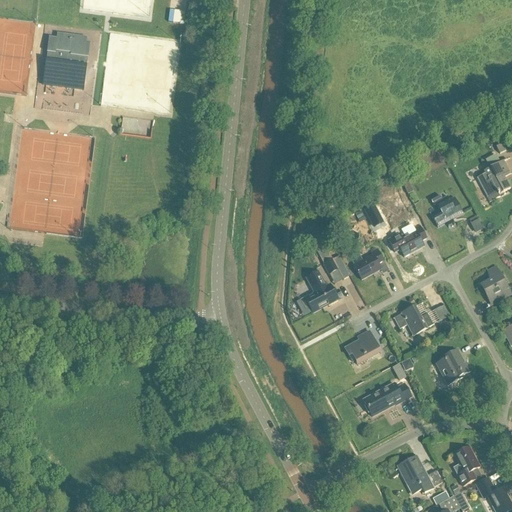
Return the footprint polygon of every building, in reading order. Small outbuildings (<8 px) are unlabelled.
[(87,40),(57,36),(53,64),(49,63),(46,84),(74,88),(76,72),(82,72),(82,74),(87,40)] [(503,145),(496,149),(499,156),(507,152),(503,145)] [(486,169),(496,164),(492,157),(482,161),(486,169)] [(504,194),(510,191),(504,180),(510,177),(503,163),(484,173),(485,176),(477,180),(490,205),(505,197),(504,194)] [(405,191),(408,197),(413,194),(411,188),(405,191)] [(405,207),(410,202),(405,197),(400,201),(405,207)] [(453,222),(463,216),(455,200),(449,203),(447,199),(442,202),(440,198),(431,203),(434,209),(436,207),(441,217),(433,221),(437,230),(446,226),(447,228),(454,225),(453,222)] [(479,223),(476,218),(469,222),(471,227),(479,223)] [(421,243),(426,241),(420,229),(415,231),(416,234),(405,240),(404,238),(402,237),(400,238),(399,237),(388,242),(394,254),(400,252),(404,259),(424,249),(421,243)] [(378,267),(383,264),(377,251),(371,255),(372,258),(353,268),(361,282),(381,272),(378,267)] [(329,276),(338,272),(332,261),(323,266),(329,276)] [(496,305),(511,297),(496,268),(487,273),(489,282),(479,287),(487,302),(492,299),(496,305)] [(337,301),(341,298),(338,292),(333,294),(329,287),(326,289),(318,274),(307,280),(315,295),(304,300),(313,316),(328,308),(338,303),(337,301)] [(412,339),(434,327),(428,316),(422,319),(417,308),(393,321),(399,332),(406,328),(412,339)] [(439,324),(447,320),(441,309),(433,313),(439,324)] [(511,327),(503,332),(511,346),(511,345),(511,327)] [(357,366),(380,354),(369,334),(362,338),(363,341),(345,351),(349,359),(352,357),(357,366)] [(464,366),(457,352),(441,361),(442,363),(435,367),(447,388),(463,380),(462,378),(470,374),(466,365),(464,366)] [(406,374),(414,369),(409,361),(401,366),(406,374)] [(395,408),(411,400),(403,386),(396,390),(394,386),(363,402),(372,419),(395,407),(395,408)] [(469,449),(454,457),(459,467),(453,470),(463,489),(480,480),(476,471),(479,470),(469,449)] [(423,495),(442,486),(435,474),(426,479),(416,460),(405,466),(405,467),(399,471),(412,496),(421,491),(423,495)] [(496,495),(491,485),(488,480),(475,487),(483,502),(488,499),(494,511),(511,511),(511,510),(502,491),(496,495)] [(443,504),(449,501),(445,494),(439,498),(443,504)] [(454,511),(458,511),(459,511),(453,499),(449,501),(443,504),(438,507),(440,511),(453,511),(454,511)]
